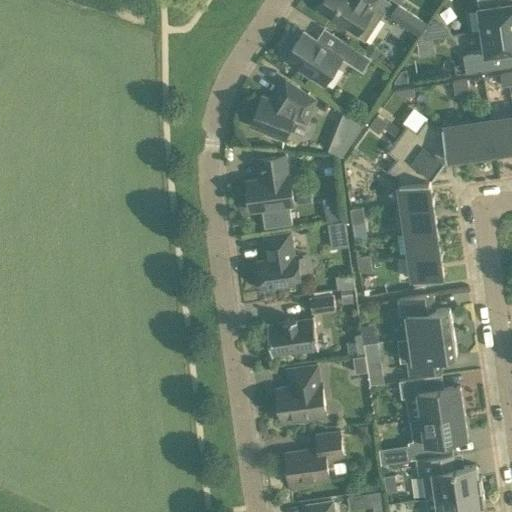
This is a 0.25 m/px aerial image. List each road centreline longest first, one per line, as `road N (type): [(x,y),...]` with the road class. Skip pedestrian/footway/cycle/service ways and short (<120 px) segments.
road 1 (residential): [(256,511),(207,162),(223,84),(276,0)]
road 2 (residential): [(511,424),(482,221),(496,202),(511,200)]
